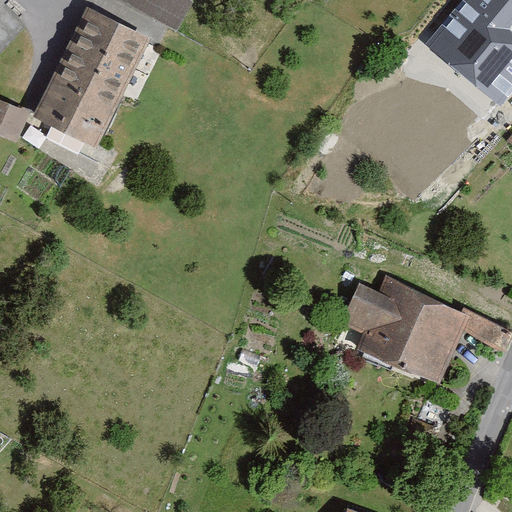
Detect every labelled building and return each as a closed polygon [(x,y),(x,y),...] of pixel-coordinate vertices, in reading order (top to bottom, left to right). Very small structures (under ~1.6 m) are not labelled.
[(188,10),(170,0),(101,0),(169,41),(188,10)] [(511,0),(462,0),(429,42),(501,100),(511,86),(511,32),(507,28),(511,22),(511,0)] [(151,40),(88,10),(35,118),(99,148),(151,40)] [(23,117),(0,106),(0,142),(12,147),(23,117)] [(377,298),(358,290),(340,329),(362,339),(356,352),(438,389),(460,341),(499,358),(509,336),(385,280),(377,298)]
